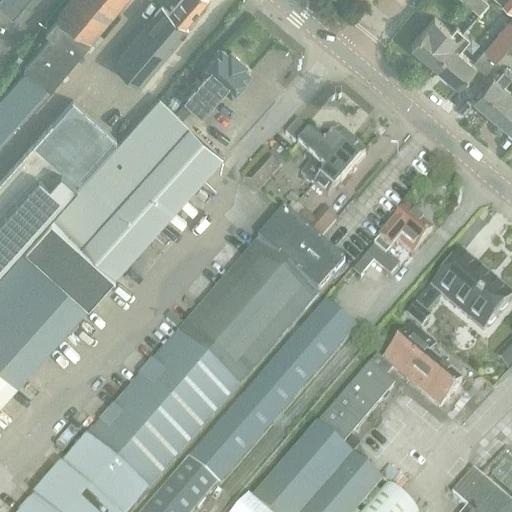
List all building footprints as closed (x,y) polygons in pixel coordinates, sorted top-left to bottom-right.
[(0,0),(0,7),(13,19),(29,0),(0,0)] [(71,0),(59,15),(62,17),(90,41),(91,42),(98,34),(102,37),(132,0),(71,0)] [(186,27),(208,0),(181,0),(170,13),(163,7),(117,61),(144,83),(189,30),(186,27)] [(464,0),(479,13),(489,2),(486,0),(464,0)] [(90,41),(62,17),(49,33),(53,36),(26,67),(28,68),(0,101),(0,143),(48,86),(50,88),(90,41)] [(412,44),(436,64),(463,32),(457,27),(452,32),(434,17),(412,44)] [(463,32),(436,64),(459,84),(468,74),(477,81),(495,60),(484,50),(473,62),(459,50),(469,37),(463,32)] [(231,93),(249,73),(243,67),(245,64),(231,52),(228,55),(222,49),(204,69),(208,72),(185,98),(202,113),(225,87),(231,93)] [(474,98),(492,113),(511,91),(504,85),(511,75),(511,74),(504,68),(495,78),(493,76),(474,98)] [(511,92),(511,91),(492,113),(511,129),(511,127),(511,92)] [(0,276),(0,402),(222,155),(160,99),(0,276)] [(183,104),(176,112),(183,118),(190,110),(183,104)] [(295,145),(307,131),(297,122),(285,136),(295,145)] [(297,147),(314,162),(301,175),(314,186),(351,144),(337,132),(325,146),(310,133),(297,147)] [(351,144),(314,186),(318,190),(328,199),(365,156),(351,144)] [(0,271),(78,184),(34,145),(0,181),(0,271)] [(260,192),(278,171),(266,160),(248,181),(260,192)] [(323,211),(314,221),(297,206),(290,214),(319,240),(335,221),(323,211)] [(432,231),(406,210),(360,263),(361,264),(358,268),(364,274),(373,264),(390,278),(398,268),(385,257),(397,243),(399,245),(411,256),(432,231)] [(344,266),(284,214),(25,511),(130,511),(319,296),(344,266)] [(461,254),(416,308),(408,317),(421,328),(429,319),(426,316),(443,297),(483,331),(487,326),(491,325),(496,320),(495,316),(499,312),(502,311),(507,306),(507,302),(511,297),(461,254)] [(190,459),(144,511),(191,511),(217,482),(220,485),(356,328),(326,302),(190,459)] [(383,361),(394,370),(439,408),(461,383),(429,355),(436,348),(412,327),(383,361)] [(317,427),(253,501),(249,498),(236,511),(415,511),(398,496),(388,488),(366,511),(357,511),(382,484),(380,482),(378,480),(342,449),(343,448),(351,454),(359,445),(351,438),(396,387),(386,379),(394,370),(383,361),(378,356),(317,427)] [(389,468),(378,480),(380,482),(382,484),(388,488),(398,496),(408,484),(389,468)] [(511,511),(511,505),(473,473),(453,497),(468,510),(466,511),(511,511)]
